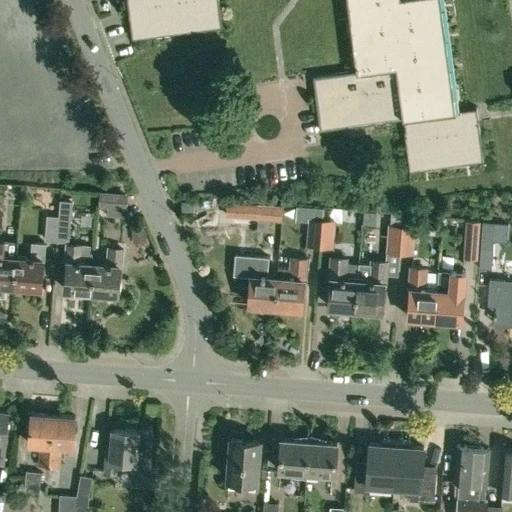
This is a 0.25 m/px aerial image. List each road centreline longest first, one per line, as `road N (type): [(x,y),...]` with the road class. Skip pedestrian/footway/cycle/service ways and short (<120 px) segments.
road 1 (residential): [(190,383),(187,283),(73,0)]
road 2 (tertiary): [(190,383),(511,407)]
road 3 (tertiary): [(0,368),(190,383)]
road 4 (residential): [(180,511),(190,383)]
